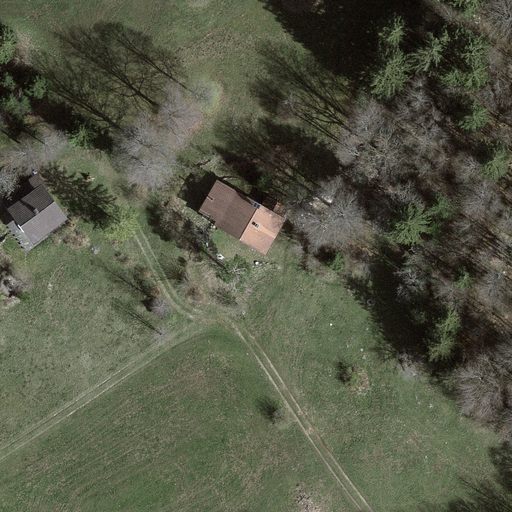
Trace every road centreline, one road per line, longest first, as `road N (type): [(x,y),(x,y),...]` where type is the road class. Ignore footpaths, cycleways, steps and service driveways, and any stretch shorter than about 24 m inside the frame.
road 1 (track): [(373,511),(239,329),(176,310),(100,176)]
road 2 (track): [(199,322),(0,455)]
